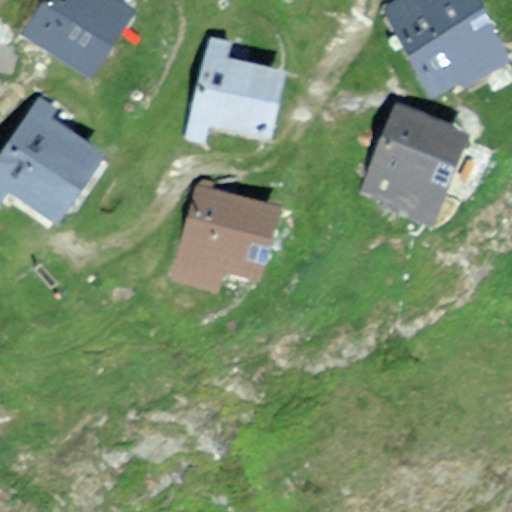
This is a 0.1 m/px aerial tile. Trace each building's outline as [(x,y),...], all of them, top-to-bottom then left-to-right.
[(54,0),(34,31),(90,68),(127,12),(108,0),(54,0)] [(409,0),(390,10),(433,92),(499,58),(468,0),(409,0)] [(211,44),(190,136),(204,139),(208,124),(264,136),(278,77),(221,65),(225,47),(211,44)] [(52,114),(39,105),(0,162),(0,204),(1,206),(9,194),(49,221),(90,162),(42,129),(52,114)] [(465,141),(400,114),(370,187),(435,213),(465,141)] [(201,192),(178,272),(220,285),(224,273),(248,280),(268,211),(201,192)]
